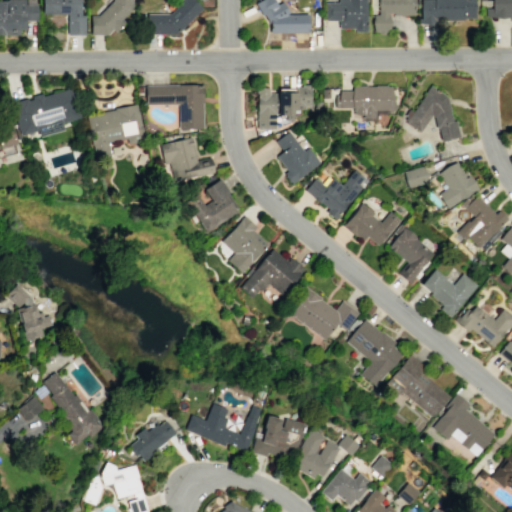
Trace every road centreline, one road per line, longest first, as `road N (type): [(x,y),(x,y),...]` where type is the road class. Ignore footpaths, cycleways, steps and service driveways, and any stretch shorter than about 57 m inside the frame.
road 1 (residential): [(0,64),(511,61)]
road 2 (residential): [(511,407),(263,194),(235,150),(228,64)]
road 3 (residential): [(511,185),(490,136),(484,62)]
road 4 (residential): [(302,511),(244,479),(185,486)]
